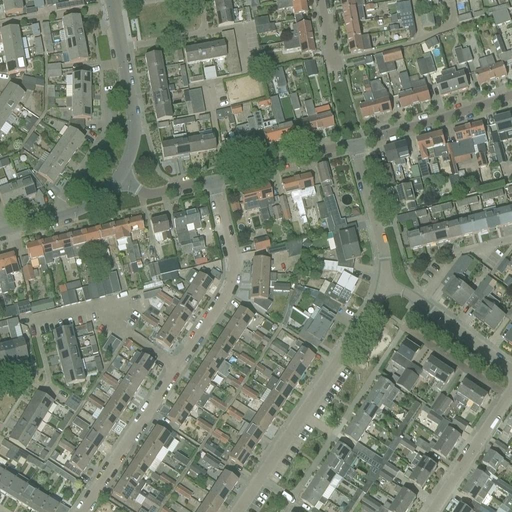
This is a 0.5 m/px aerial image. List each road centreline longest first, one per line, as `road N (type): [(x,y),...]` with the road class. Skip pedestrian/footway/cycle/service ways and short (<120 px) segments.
road 1 (residential): [(83,511),(222,301),(229,261),(210,182)]
road 2 (residential): [(237,511),(370,306),(380,276)]
road 3 (residential): [(120,71),(99,78),(100,134),(93,157),(59,197),(65,216)]
road 4 (residential): [(349,146),(511,95)]
road 5 (residential): [(210,182),(349,146)]
road 6 (residential): [(433,511),(509,396)]
road 7 (residential): [(380,276),(349,146)]
road 8 (residential): [(118,51),(203,35),(200,0)]
road 9 (residential): [(511,239),(458,252),(423,307)]
